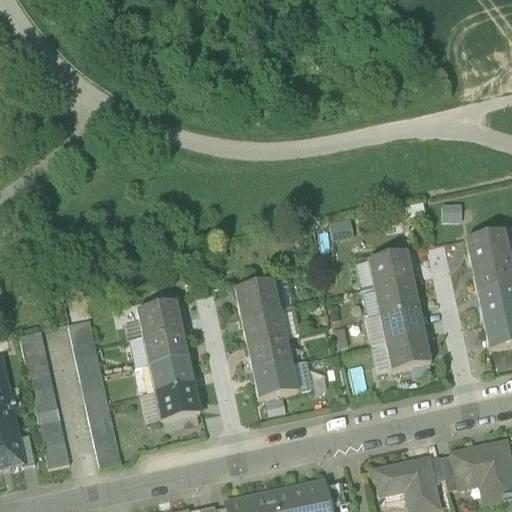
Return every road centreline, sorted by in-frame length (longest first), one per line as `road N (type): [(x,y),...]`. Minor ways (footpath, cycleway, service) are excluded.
road 1 (unclassified): [(7,0),(95,108),(146,133),(228,156),(283,156),(452,124),(511,148)]
road 2 (residential): [(36,511),(511,406)]
road 3 (track): [(95,108),(72,147),(0,207)]
